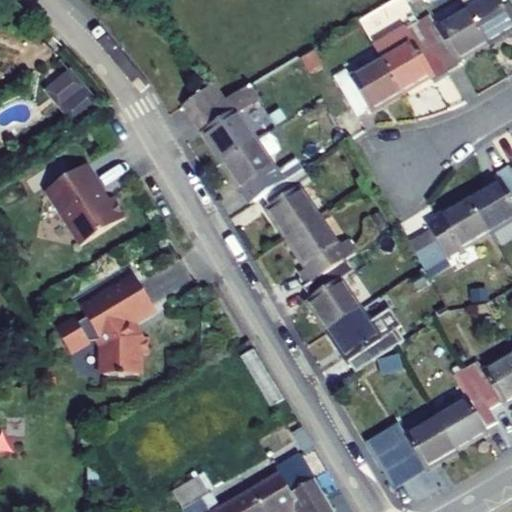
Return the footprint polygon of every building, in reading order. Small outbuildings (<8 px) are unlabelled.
[(511,0),(462,0),(465,4),(487,40),(511,25),(511,0)] [(487,40),(465,4),(433,22),(435,26),(424,32),(448,71),(458,65),(454,59),(487,40)] [(377,54),(399,90),(432,71),(436,78),(448,71),(424,32),(412,39),(409,35),(377,54)] [(399,90),(377,54),(345,73),(338,61),(327,68),(353,111),(363,105),(366,109),(399,90)] [(43,88),(73,121),(98,98),(68,66),(43,88)] [(180,108),(191,125),(222,105),(212,88),(180,108)] [(222,105),(191,125),(198,135),(200,134),(219,165),(256,141),(239,115),(255,105),(246,90),(222,105)] [(278,178),(256,141),(219,165),(241,199),(246,197),(252,207),(267,198),(279,190),(273,181),(278,178)] [(107,185),(90,157),(49,181),(82,237),(127,210),(115,190),(105,196),(100,189),(107,185)] [(499,182),(468,200),(489,236),(511,222),(511,175),(510,172),(506,166),(495,173),(499,182)] [(319,179),(313,168),(279,190),(267,198),(274,208),(270,210),(290,242),(327,218),(307,187),(319,179)] [(489,236),(468,200),(424,225),(429,235),(408,247),(424,274),(445,262),(489,236)] [(327,218),(290,242),(310,275),(305,278),(311,287),(321,282),(336,272),(364,252),(358,243),(347,249),(327,218)] [(133,314),(157,300),(139,270),(115,284),(113,282),(103,288),(105,290),(85,302),(90,310),(81,315),(76,308),(57,319),(71,341),(89,330),(88,326),(96,321),(104,334),(104,363),(139,362),(139,342),(149,342),(148,325),(140,325),(133,314)] [(311,287),(309,290),(316,302),(312,305),(331,335),(366,313),(347,282),(344,284),(336,272),(321,282),(311,287)] [(366,313),(331,335),(351,368),(355,365),(362,376),(389,359),(383,347),(386,345),(366,313)] [(475,365),(465,371),(473,386),(490,414),(501,407),(503,411),(511,406),(511,354),(480,373),(475,365)] [(468,401),(435,420),(457,457),(489,438),(487,434),(498,428),(490,414),(473,386),(463,392),(468,401)] [(457,457),(435,420),(404,439),(407,445),(396,452),(413,478),(423,471),(426,475),(457,457)] [(204,511),(196,499),(175,511),(273,511),(290,502),(295,511),(330,511),(329,510),(315,482),(290,498),(274,472),(206,511),(204,511)]
